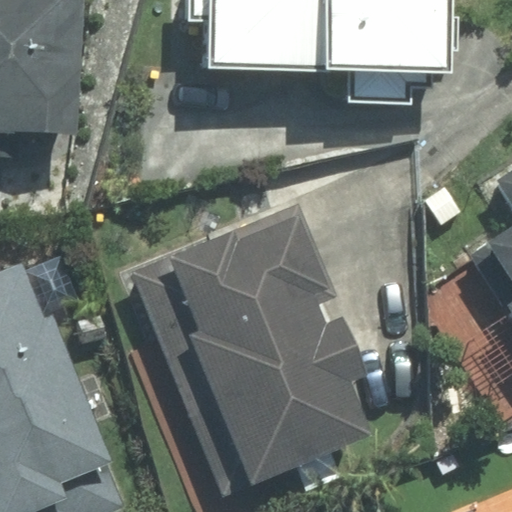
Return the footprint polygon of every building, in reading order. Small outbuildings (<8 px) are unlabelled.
[(0,0),(0,151),(55,153),(61,0),(0,0)] [(160,0),(159,33),(180,34),(178,84),(331,91),(330,115),(387,118),(388,94),(416,95),(419,0),(160,0)] [(511,171),(469,204),(484,223),(446,251),(493,313),(476,326),(511,373),(511,171)] [(288,213),(116,277),(202,504),(343,450),(326,405),(340,400),(287,260),(303,254),(288,213)] [(0,511),(134,511),(142,509),(61,313),(15,331),(0,293),(0,511)]
